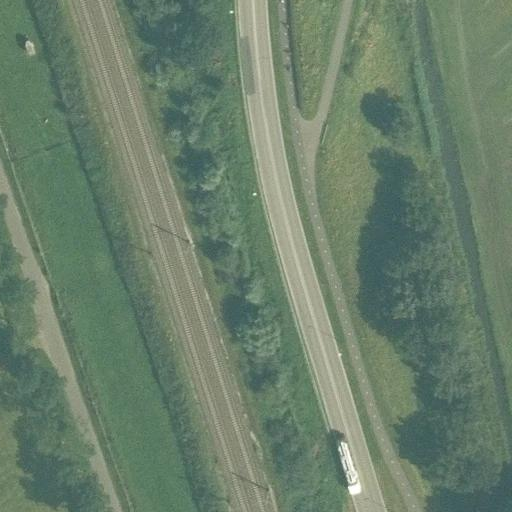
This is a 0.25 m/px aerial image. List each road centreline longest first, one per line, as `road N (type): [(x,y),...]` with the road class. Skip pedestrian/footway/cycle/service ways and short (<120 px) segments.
road 1 (tertiary): [(372,511),(279,195),(255,0)]
road 2 (unclassified): [(113,511),(0,186)]
